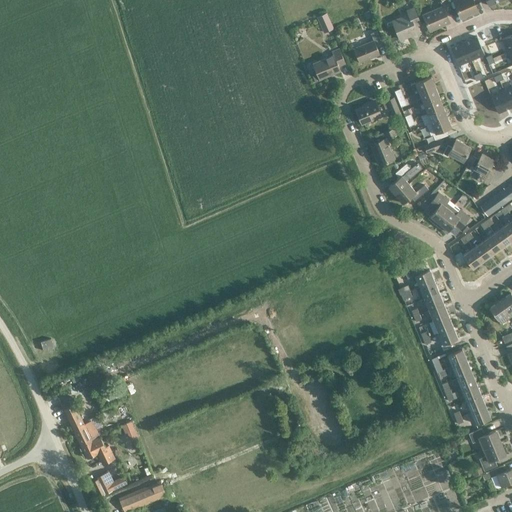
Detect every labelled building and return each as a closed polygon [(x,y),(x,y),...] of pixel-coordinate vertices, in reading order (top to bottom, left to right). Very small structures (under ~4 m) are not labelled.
[(469,13),(477,9),(473,0),(456,0),(454,1),(461,18),(469,14),(469,13)] [(443,26),(451,23),(444,5),(423,14),(430,30),(443,25),(443,26)] [(414,26),(421,23),(414,7),(407,10),(409,14),(393,21),(400,39),(417,32),(414,26)] [(331,29),(324,13),(317,17),(324,32),(331,29)] [(377,47),(383,45),(377,31),(371,33),(374,40),(354,48),(360,63),(380,54),(377,47)] [(511,49),(511,33),(501,38),(507,51),(511,49)] [(484,54),(476,36),(463,41),(471,59),(484,54)] [(471,59),(463,41),(451,47),(458,65),(471,59)] [(333,56),(316,63),(318,69),(316,70),(312,72),(316,82),(321,80),(320,78),(327,76),(326,74),(340,69),(338,65),(345,62),(339,49),(332,52),(333,56)] [(415,82),(419,93),(435,86),(431,76),(415,82)] [(511,106),(511,85),(503,89),(511,107),(511,106)] [(423,103),(439,96),(435,86),(419,93),(421,97),(416,99),(418,105),(423,103)] [(395,91),(399,101),(405,99),(400,89),(395,91)] [(511,107),(503,89),(490,95),(498,112),(511,107)] [(423,115),(427,113),(443,107),(439,96),(423,103),(425,108),(421,110),(423,115)] [(393,115),(400,113),(394,98),(387,100),(393,115)] [(363,123),(382,116),(375,101),(357,108),(363,123)] [(427,113),(431,123),(438,120),(447,116),(443,107),(427,113)] [(438,120),(431,123),(435,133),(432,134),(435,140),(448,135),(445,129),(451,127),(447,116),(438,120)] [(380,140),(371,144),(380,164),(394,158),(386,138),(396,134),(394,128),(378,134),(380,140)] [(463,160),(470,146),(456,139),(452,147),(448,144),(443,153),(447,156),(449,153),(463,160)] [(427,152),(443,146),(441,140),(436,142),(425,146),(427,152)] [(488,184),(496,167),(491,164),(493,159),(482,153),(474,168),(481,171),(477,178),(488,184)] [(388,186),(396,195),(409,183),(402,175),(411,167),(407,163),(395,173),(399,177),(388,186)] [(409,183),(396,195),(402,203),(413,194),(416,199),(428,189),(424,184),(416,191),(409,183)] [(511,198),(505,188),(500,191),(506,201),(511,198)] [(506,201),(500,191),(495,195),(501,205),(506,201)] [(429,218),(437,225),(455,204),(449,200),(439,192),(429,205),(435,210),(429,218)] [(501,205),(495,195),(490,198),(497,208),(501,205)] [(497,208),(490,198),(485,202),(492,212),(497,208)] [(492,212),(485,202),(480,205),(487,215),(492,212)] [(455,204),(437,225),(446,232),(453,225),(459,230),(470,217),(460,209),(455,204)] [(488,225),(493,222),(490,217),(485,221),(488,225)] [(483,229),(488,225),(485,221),(480,224),(483,229)] [(511,239),(511,236),(504,225),(494,233),(503,246),(511,239)] [(484,240),(493,253),(503,246),(494,233),(484,240)] [(474,247),(483,260),(493,253),(484,240),(474,247)] [(483,260),(474,247),(463,255),(468,261),(471,266),(473,268),(483,260)] [(424,261),(404,269),(407,278),(410,277),(411,281),(417,279),(419,286),(434,280),(429,268),(427,269),(424,261)] [(419,286),(424,298),(439,291),(434,280),(419,286)] [(439,291),(424,298),(429,309),(443,303),(439,291)] [(500,300),(508,312),(511,308),(511,294),(511,292),(500,300)] [(508,312),(500,300),(489,308),(500,324),(511,316),(508,312)] [(429,309),(434,320),(448,314),(443,303),(429,309)] [(453,326),(448,314),(434,320),(438,332),(453,326)] [(458,338),(453,326),(438,332),(443,344),(440,345),(443,350),(454,346),(452,340),(458,338)] [(504,343),(511,339),(511,331),(501,336),(504,343)] [(40,342),(44,352),(54,349),(50,339),(40,342)] [(447,354),(452,366),(467,360),(462,348),(447,354)] [(467,360),(452,366),(457,377),(471,371),(467,360)] [(457,377),(461,388),(476,382),(471,371),(457,377)] [(476,382),(461,388),(466,400),(481,394),(476,382)] [(466,400),(471,412),(485,405),(481,394),(466,400)] [(61,403),(81,446),(100,436),(92,420),(84,423),(71,398),(61,403)] [(485,405),(471,412),(476,423),(490,417),(485,405)] [(483,448),(500,442),(495,430),(484,435),(481,428),(468,433),(472,442),(480,439),(483,448)] [(97,452),(103,463),(114,458),(108,445),(105,446),(100,436),(81,446),(87,457),(97,452)] [(500,442),(483,448),(488,458),(480,461),(484,470),(496,465),(494,458),(505,454),(500,442)] [(496,488),(511,481),(511,470),(511,468),(505,470),(503,464),(482,473),(484,479),(491,476),(496,488)] [(472,470),(474,475),(482,472),(480,467),(472,470)] [(94,485),(99,496),(116,488),(112,481),(108,483),(103,473),(96,477),(99,482),(94,485)] [(160,481),(119,498),(124,511),(125,511),(166,495),(160,481)]
